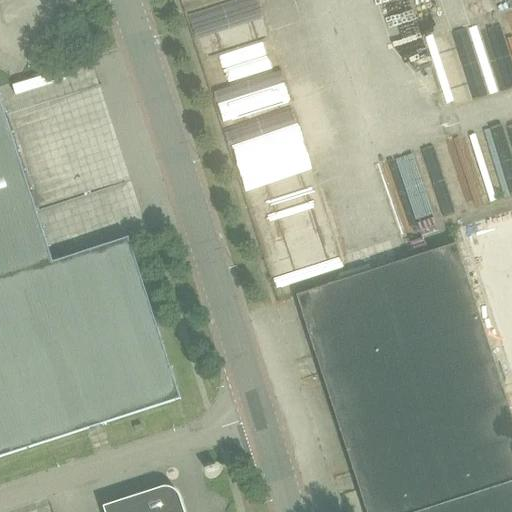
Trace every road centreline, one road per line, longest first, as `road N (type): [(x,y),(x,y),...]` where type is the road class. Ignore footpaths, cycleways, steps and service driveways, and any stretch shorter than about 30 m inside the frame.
road 1 (unclassified): [(261,407),(131,0)]
road 2 (unclassified): [(261,407),(0,494)]
